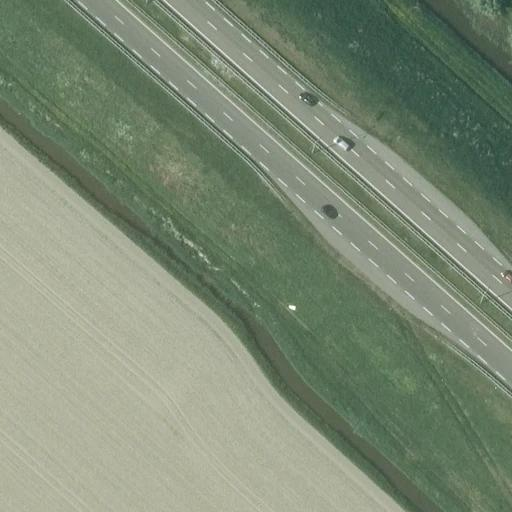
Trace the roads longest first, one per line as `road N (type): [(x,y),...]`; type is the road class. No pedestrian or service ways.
road 1 (primary): [(94,0),(511,370)]
road 2 (primary): [(511,292),(181,0)]
